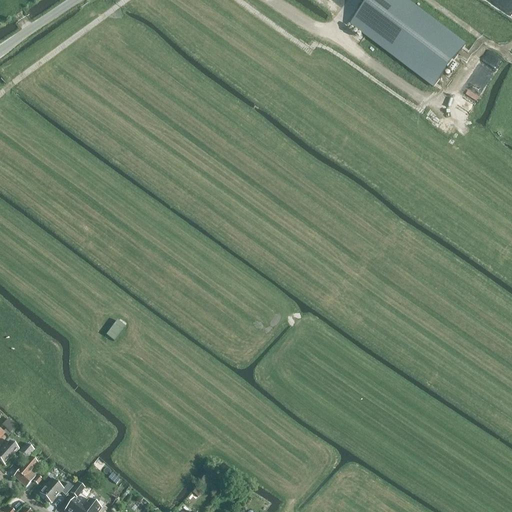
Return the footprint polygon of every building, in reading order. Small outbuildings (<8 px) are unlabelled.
[(434,87),(466,44),(407,0),(368,0),(350,25),(434,87)] [(114,342),(125,327),(117,321),(106,336),(114,342)] [(9,418),(3,425),(10,432),(16,425),(9,418)] [(0,438),(4,434),(7,437),(10,433),(6,429),(2,433),(0,430),(0,438)] [(5,447),(0,452),(0,462),(4,466),(19,450),(15,447),(10,442),(5,447)] [(34,451),(26,445),(19,453),(26,460),(34,451)] [(26,488),(36,477),(31,474),(38,466),(29,459),(14,477),(26,488)] [(51,471),(47,476),(51,479),(55,474),(51,471)] [(118,481),(111,475),(108,478),(115,485),(118,481)] [(60,495),(63,491),(63,490),(52,481),(39,495),(51,505),(56,499),(55,498),(57,496),(57,494),(56,494),(57,493),(60,495)] [(79,483),(71,493),(77,498),(85,488),(79,483)] [(74,498),(64,511),(65,511),(99,511),(102,508),(89,498),(84,505),(74,498)]
